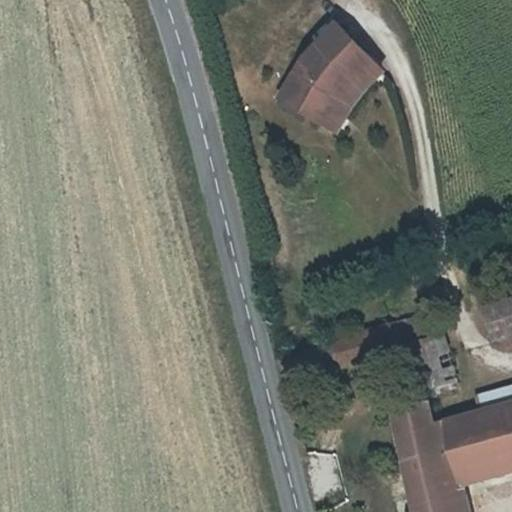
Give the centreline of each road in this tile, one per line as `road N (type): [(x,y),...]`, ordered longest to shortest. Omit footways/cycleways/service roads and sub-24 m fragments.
road 1 (secondary): [(296,511),(163,0)]
road 2 (track): [(511,367),(476,351),(432,222),(414,96),(357,0)]
